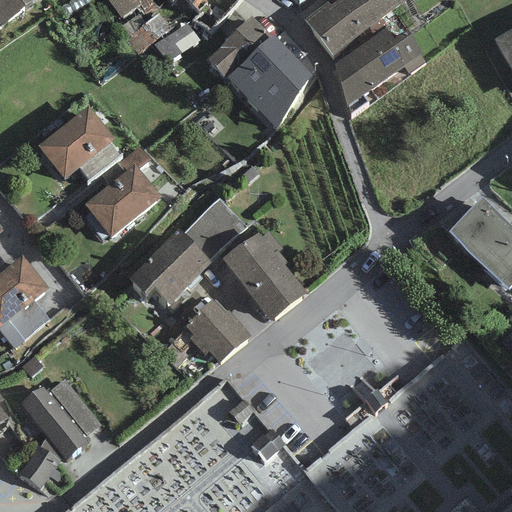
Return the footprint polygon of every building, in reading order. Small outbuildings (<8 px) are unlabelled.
[(0,0),(0,24),(3,28),(38,3),(35,0),(0,0)] [(107,0),(121,18),(141,4),(144,0),(107,0)] [(339,0),(330,6),(327,2),(305,20),(334,56),(369,27),(406,3),(404,0),(339,0)] [(226,42),(207,60),(225,79),(271,36),(251,15),(225,40),(226,42)] [(147,39),(157,52),(172,40),(162,27),(147,39)] [(385,28),(335,65),(346,107),(348,106),(350,115),(369,103),(362,96),(404,67),(409,75),(426,63),(421,55),(423,54),(408,30),(393,39),(385,28)] [(511,29),(493,40),(511,71),(511,29)] [(173,74),(204,54),(190,33),(159,53),(173,74)] [(273,34),(271,36),(225,79),(276,130),(313,75),(273,34)] [(33,157),(59,191),(110,153),(84,119),(33,157)] [(128,173),(80,215),(108,248),(157,206),(128,173)] [(511,282),(511,225),(481,197),(448,232),(507,287),(511,282)] [(246,227),(218,199),(183,234),(178,229),(128,279),(146,297),(154,289),(170,305),(212,263),(211,262),(246,227)] [(258,231),(222,260),(271,320),(306,292),(284,265),(287,263),(279,252),(282,249),(268,232),(262,237),(258,231)] [(20,266),(0,282),(0,336),(46,298),(20,266)] [(215,299),(184,326),(193,336),(189,339),(204,357),(209,353),(219,364),(251,336),(229,310),(226,312),(215,299)] [(65,380),(50,392),(87,437),(101,426),(65,380)] [(63,457),(65,460),(90,440),(87,437),(50,392),(48,393),(42,386),(19,404),(47,438),(63,457)] [(0,422),(13,416),(0,395),(0,422)] [(253,416),(242,403),(228,415),(239,428),(253,416)] [(47,438),(41,447),(61,460),(63,457),(47,438)] [(286,447),(278,438),(256,457),(264,465),(286,447)] [(60,462),(37,446),(19,475),(41,490),(60,462)]
